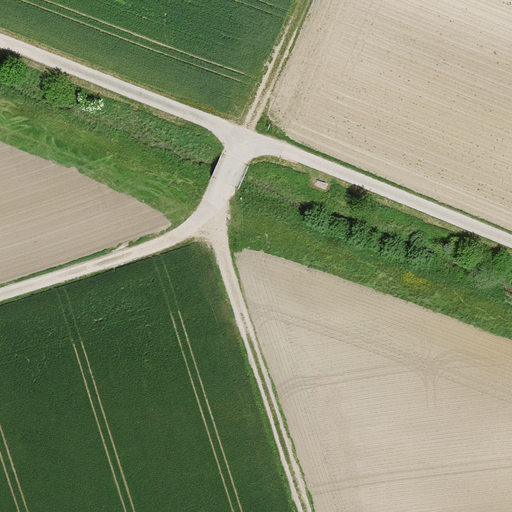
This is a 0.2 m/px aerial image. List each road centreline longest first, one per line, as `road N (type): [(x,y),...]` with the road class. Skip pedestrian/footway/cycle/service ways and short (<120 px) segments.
road 1 (track): [(0,42),(511,244)]
road 2 (track): [(0,298),(155,249),(200,223),(247,138)]
